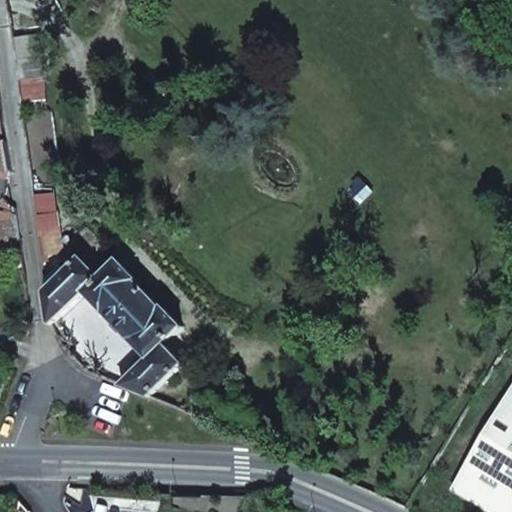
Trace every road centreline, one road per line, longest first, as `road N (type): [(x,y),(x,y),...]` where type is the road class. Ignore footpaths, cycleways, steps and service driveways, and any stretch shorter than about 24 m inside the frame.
road 1 (residential): [(45,369),(0,30)]
road 2 (residential): [(193,467),(190,425),(89,394),(45,369)]
road 3 (tertiary): [(193,467),(276,473),(374,511)]
road 4 (tertiary): [(12,467),(193,467)]
